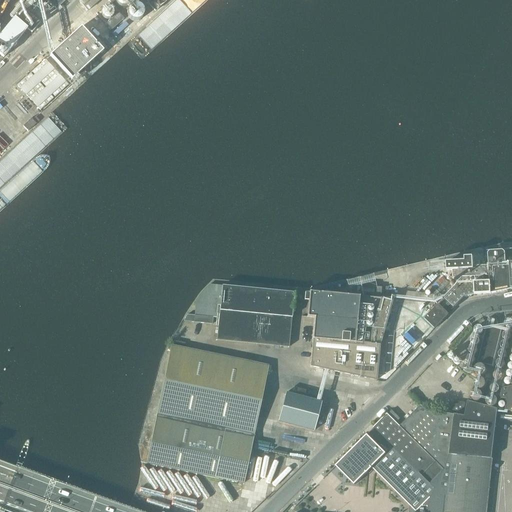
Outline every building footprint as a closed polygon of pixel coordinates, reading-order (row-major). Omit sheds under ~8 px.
[(24,0),(21,4),(31,13),(40,2),(39,1),(39,0),(24,0)] [(48,0),(56,9),(66,0),(48,0)] [(83,0),(80,3),(87,12),(99,0),(144,0),(155,11),(167,0),(83,0)] [(0,35),(0,54),(3,58),(27,29),(32,33),(40,23),(18,5),(10,15),(14,19),(0,35)] [(118,13),(106,24),(110,28),(111,30),(124,19),(122,17),(118,13)] [(112,32),(110,33),(114,38),(120,32),(129,25),(125,20),(115,29),(112,32)] [(63,43),(35,69),(55,91),(83,65),(63,43)] [(511,264),(510,264),(506,265),(506,258),(495,259),(496,265),(484,266),(474,266),(474,269),(453,270),(453,278),(459,284),(444,299),(454,309),(465,297),(475,295),(491,294),(511,289),(511,288),(511,264)] [(436,297),(449,284),(445,280),(442,284),(433,294),(436,297)] [(213,318),(219,318),(222,286),(209,285),(196,303),(194,322),(212,324),(213,318)] [(222,286),(219,318),(216,340),(288,348),(293,294),(222,286)] [(313,340),(310,367),(325,370),(329,371),(376,381),(379,345),(380,346),(393,299),(380,298),(381,287),(360,286),(359,296),(340,295),(309,292),(307,317),(313,318),(312,340),(313,340)] [(425,318),(435,329),(449,314),(438,304),(425,318)] [(497,328),(498,322),(498,318),(496,316),(493,315),(490,316),(489,319),(478,363),(493,367),(502,329),(497,328)] [(481,326),(480,325),(478,325),(476,326),(474,327),(474,329),(474,331),(474,332),(476,334),(477,335),(479,335),(481,334),(482,333),(483,331),(483,329),(483,327),(481,326)] [(505,340),(507,341),(509,341),(510,340),(511,339),(511,337),(511,335),(511,334),(510,333),(509,332),(507,332),(505,332),(504,334),(503,335),(503,337),(504,339),(505,340)] [(472,339),(471,340),(471,342),(472,344),(473,345),(475,346),(477,346),(478,345),(479,344),(480,342),(480,340),(480,339),(478,338),(477,337),(475,337),(473,337),(472,339)] [(503,349),(505,350),(506,350),(508,349),(509,348),(510,346),(510,345),(509,343),(508,342),(507,341),(505,341),(503,342),(502,343),(501,345),(501,346),(502,348),(503,349)] [(146,463),(147,464),(147,463),(242,483),(243,484),(268,366),(171,346),(146,463)] [(471,354),(473,355),(474,355),(476,354),(477,353),(478,351),(478,350),(477,348),(476,347),(475,346),(473,346),(471,347),(470,348),(469,349),(469,351),(470,353),(471,354)] [(501,358),(502,359),(504,359),(506,359),(507,357),(508,356),(508,354),(507,352),(506,351),(504,350),(503,350),(501,351),(500,352),(499,354),(499,355),(500,357),(501,358)] [(469,363),(470,364),(472,364),(474,364),(475,362),(476,361),(476,359),(475,357),(474,356),(472,355),(471,355),(469,356),(468,357),(467,359),(467,360),(468,362),(469,363)] [(500,368),(501,368),(502,368),(504,368),(505,366),(506,365),(506,363),(505,362),(504,360),(502,360),(501,359),(499,360),(498,361),(497,363),(497,365),(497,366),(498,367),(500,368)] [(472,365),(470,365),(469,365),(467,365),(466,366),(465,368),(465,369),(465,370),(465,371),(466,372),(467,373),(468,373),(469,373),(470,373),(471,373),(472,373),(473,372),(473,371),(474,370),(474,368),(473,367),(472,365)] [(496,380),(497,381),(499,381),(501,380),(502,379),(503,377),(503,375),(502,374),(501,372),(500,372),(498,372),(496,372),(495,373),(494,375),(494,377),(495,379),(496,380)] [(479,379),(476,380),(475,382),(474,385),(476,387),(479,388),(481,388),(483,385),(483,383),(482,380),(479,379)] [(493,393),(494,393),(496,394),(498,393),(499,392),(500,390),(500,388),(499,387),(498,385),(497,384),(495,384),(493,385),(492,386),(491,388),(491,390),(491,391),(493,393)] [(500,399),(507,399),(505,411),(511,411),(511,386),(503,389),(500,399)] [(474,393),(473,395),(472,398),(474,400),(476,401),(479,401),(481,399),(481,396),(480,394),(477,392),(474,393)] [(278,422),(282,423),(295,426),(314,431),(321,402),(318,401),(285,393),(278,422)] [(492,398),(489,398),(487,401),(487,403),(489,406),(492,407),(494,406),(496,404),(496,401),(495,399),(492,398)] [(465,416),(459,415),(425,409),(421,405),(400,426),(387,414),(373,428),(374,429),(367,435),(364,438),(361,434),(353,442),(356,445),(353,448),(354,449),(348,454),(344,450),(332,463),(349,480),(341,491),(349,493),(373,468),(415,510),(415,511),(486,511),(488,493),(492,459),(498,409),(468,401),(465,416)] [(452,414),(463,416),(465,403),(455,401),(452,414)] [(394,409),(390,412),(395,419),(400,415),(394,409)] [(16,463),(0,505),(0,511),(1,511),(5,511),(22,465),(16,463)] [(64,486),(54,511),(59,511),(69,488),(64,486)] [(111,503),(107,511),(112,511),(115,505),(111,503)]
